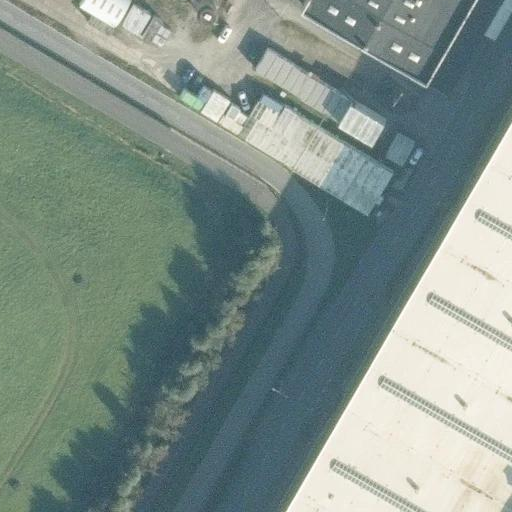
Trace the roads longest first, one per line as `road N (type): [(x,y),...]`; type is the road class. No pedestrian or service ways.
road 1 (unclassified): [(229,511),(511,30)]
road 2 (unclassified): [(295,326),(317,281),(319,247),(294,191),(259,162),(0,7)]
road 3 (track): [(0,473),(59,381),(73,343),(72,310),(57,279),(0,210)]
road 4 (unclassified): [(295,326),(187,511)]
